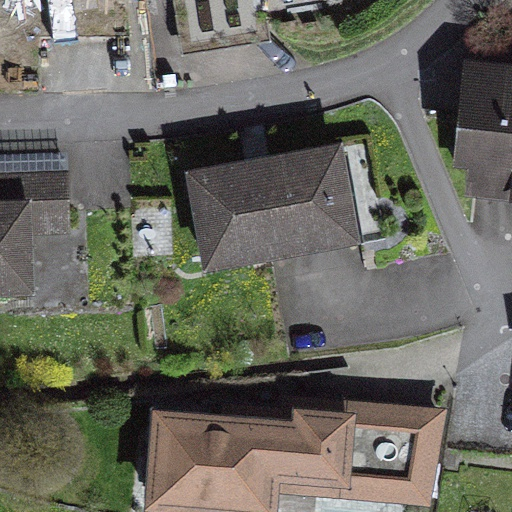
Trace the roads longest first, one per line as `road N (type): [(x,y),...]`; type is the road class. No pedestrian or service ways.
road 1 (residential): [(0,119),(166,120),(387,70)]
road 2 (residential): [(501,301),(472,268),(387,70)]
road 3 (residential): [(320,363),(383,361),(468,331),(501,301)]
